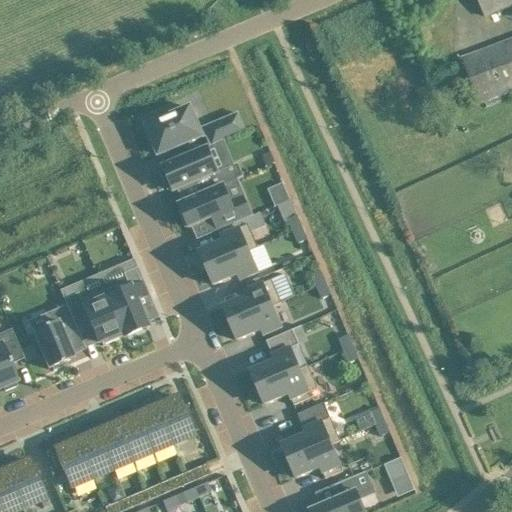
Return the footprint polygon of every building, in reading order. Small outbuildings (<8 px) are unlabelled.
[(511,0),(478,0),(485,17),(511,5),(511,0)] [(386,22),(377,26),(384,41),(393,37),(386,22)] [(359,25),(323,42),(334,65),(370,48),(359,25)] [(393,37),(384,41),(390,53),(399,49),(393,37)] [(511,38),(466,54),(482,102),(511,91),(511,38)] [(370,48),(334,65),(342,82),(378,65),(370,48)] [(404,59),(394,63),(401,78),(410,74),(404,59)] [(378,65),(342,82),(351,101),(387,84),(378,65)] [(410,74),(401,78),(408,92),(417,88),(410,74)] [(387,84),(351,101),(360,121),(396,104),(387,84)] [(422,98),(413,102),(420,117),(429,113),(422,98)] [(396,104),(360,121),(369,141),(406,124),(396,104)] [(204,129),(200,130),(190,108),(146,127),(151,138),(150,138),(153,146),(154,145),(159,156),(207,136),(204,129)] [(429,113),(420,117),(425,129),(434,125),(429,113)] [(212,147),(247,132),(239,114),(226,119),(204,129),(207,136),(212,147)] [(406,124),(369,141),(378,158),(414,141),(406,124)] [(439,135),(430,139),(438,157),(448,153),(439,135)] [(414,141),(378,158),(388,181),(424,164),(414,141)] [(224,186),(244,177),(238,164),(218,173),(208,149),(164,168),(166,172),(161,174),(168,190),(173,188),(174,192),(197,183),(202,195),(224,186)] [(271,152),(262,156),(267,167),(275,163),(271,152)] [(231,203),(224,186),(202,195),(179,205),(182,211),(179,212),(186,228),(189,227),(190,229),(213,219),(217,232),(252,217),(244,197),(231,203)] [(302,228),(298,217),(288,221),(293,232),(302,228)] [(257,247),(248,225),(222,236),(224,242),(200,252),(207,269),(257,247)] [(308,240),(302,228),(293,232),(298,244),(308,240)] [(258,274),(249,252),(258,248),(257,247),(207,269),(214,286),(238,275),(240,281),(258,274)] [(126,282),(103,292),(123,337),(123,338),(147,327),(136,302),(149,296),(134,260),(119,266),(126,282)] [(326,283),(321,272),(312,276),(317,287),(326,283)] [(281,303),(272,280),(245,291),(248,297),(223,307),(230,324),(281,303)] [(331,295),(326,283),(317,287),(322,299),(331,295)] [(123,337),(103,292),(81,301),(78,293),(64,299),(76,327),(88,322),(98,344),(101,343),(102,346),(123,337)] [(282,329),(273,307),(281,304),(281,303),(230,324),(237,341),(262,331),(264,336),(282,329)] [(74,359),(64,335),(77,330),(76,327),(71,318),(66,305),(46,314),(51,325),(32,333),(48,370),(52,368),(53,371),(65,366),(63,363),(74,359)] [(0,389),(3,389),(5,392),(16,387),(15,384),(18,382),(10,365),(23,359),(11,330),(0,334),(0,389)] [(354,348),(349,336),(339,340),(344,352),(354,348)] [(36,356),(31,345),(19,350),(23,359),(24,361),(36,356)] [(359,360),(354,348),(344,352),(349,364),(359,360)] [(299,370),(290,349),(273,356),(275,362),(251,372),(258,389),(309,367),(308,366),(299,370)] [(318,389),(309,367),(258,389),(265,405),(289,395),(294,406),(312,399),(309,393),(318,389)] [(176,397),(156,406),(172,445),(193,436),(176,397)] [(340,441),(324,404),(298,415),(306,435),(282,446),(289,462),(340,441)] [(156,406),(135,415),(152,453),(172,445),(156,406)] [(385,421),(380,409),(371,413),(376,425),(385,421)] [(135,415),(115,423),(132,462),(152,453),(135,415)] [(390,433),(385,421),(376,425),(381,437),(390,433)] [(115,423),(95,432),(112,470),(132,462),(115,423)] [(95,432),(75,440),(92,479),(112,470),(95,432)] [(92,479),(75,440),(54,449),(71,488),(92,479)] [(343,472),(332,445),(340,442),(340,441),(289,462),(296,479),(320,469),(325,480),(343,472)] [(395,461),(387,464),(390,472),(404,466),(401,458),(395,461)] [(28,461),(7,470),(23,508),(44,499),(28,461)] [(189,484),(211,475),(206,464),(184,473),(189,484)] [(7,470),(0,472),(0,509),(1,511),(14,511),(23,508),(7,470)] [(310,511),(364,511),(360,500),(374,493),(366,473),(335,486),(340,499),(311,511),(310,511)] [(172,478),(164,481),(169,492),(176,489),(172,478)] [(164,481),(156,485),(161,496),(169,492),(164,481)] [(210,492),(206,483),(194,488),(198,497),(210,492)] [(198,497),(194,488),(182,494),(186,503),(198,497)] [(131,495),(124,498),(128,509),(136,506),(131,495)] [(162,502),(166,511),(178,506),(174,497),(162,502)] [(124,498),(116,501),(120,511),(121,511),(128,509),(124,498)]
